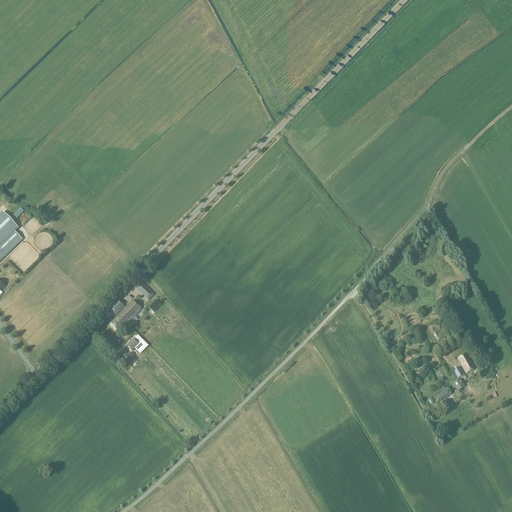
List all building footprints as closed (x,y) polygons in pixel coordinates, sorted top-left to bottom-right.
[(0,215),(0,260),(21,240),(14,232),(18,229),(3,213),(0,215)] [(149,300),(154,294),(141,281),(136,287),(149,300)] [(119,300),(114,305),(121,312),(126,306),(119,300)] [(133,301),(117,317),(125,326),(141,309),(133,301)] [(160,306),(156,301),(149,308),(154,313),(160,306)] [(118,315),(121,312),(114,305),(111,308),(118,315)] [(142,309),(131,322),(135,325),(138,322),(136,321),(139,317),(145,323),(150,317),(142,309)] [(125,326),(117,317),(110,324),(119,332),(125,326)] [(134,339),(127,347),(132,352),(139,344),(141,342),(136,337),(134,339)] [(476,348),(483,360),(489,357),(482,345),(476,348)] [(294,361),(298,366),(309,356),(305,352),(294,361)] [(126,357),(130,361),(134,356),(131,353),(126,357)] [(475,369),(467,354),(458,359),(466,374),(475,369)] [(458,379),(465,375),(460,368),(454,371),(458,379)] [(458,391),(465,387),(461,379),(454,383),(458,391)] [(439,402),(452,394),(448,388),(435,396),(439,402)]
